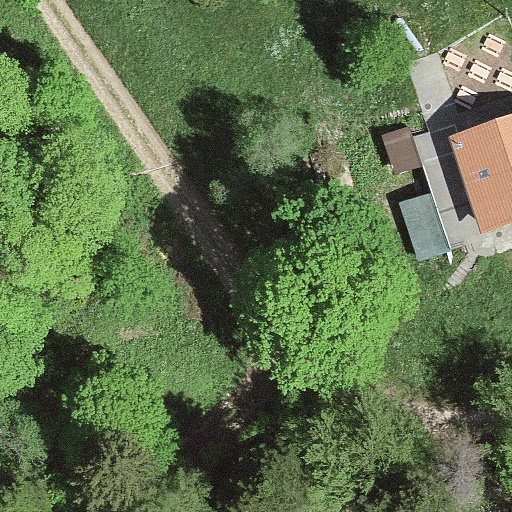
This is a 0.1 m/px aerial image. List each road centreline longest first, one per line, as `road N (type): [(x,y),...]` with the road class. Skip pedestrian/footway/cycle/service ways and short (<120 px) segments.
road 1 (track): [(44,0),(108,64),(228,259),(335,370),(449,386),(511,385)]
road 2 (trunk): [(0,223),(186,511)]
